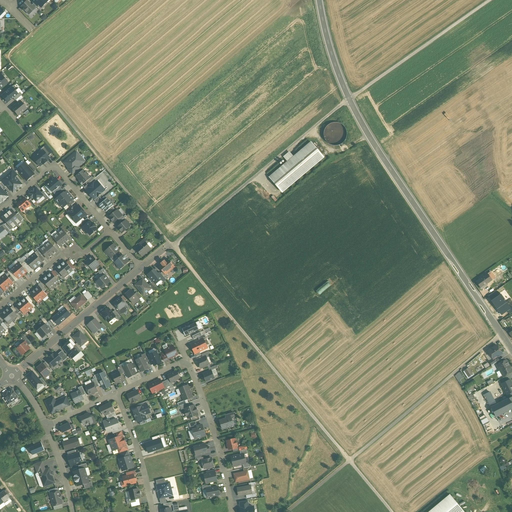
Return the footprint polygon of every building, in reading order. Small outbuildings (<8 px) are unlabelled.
[(31,6),(26,1),(21,6),(23,9),(23,10),(26,12),(29,14),(34,9),(31,6)] [(18,95),(12,88),(1,97),(7,104),(18,95)] [(26,108),(20,101),(11,108),(17,116),(26,108)] [(345,141),(347,137),(347,133),(346,129),(343,126),(340,123),(336,123),(332,123),(329,124),(326,127),(324,130),(323,134),(324,137),(325,141),(328,143),(331,145),(335,146),(339,145),(342,143),(345,141)] [(288,162),(269,177),(282,192),(324,158),(311,142),(292,158),(288,162)] [(47,149),(44,146),(41,149),(42,151),(43,150),(48,157),(51,154),(47,149)] [(42,151),(33,158),(40,166),(43,164),(47,161),(49,158),(48,157),(43,150),(42,151)] [(288,153),(284,157),(288,162),(292,158),(288,153)] [(75,154),(64,163),(67,166),(68,166),(70,168),(68,169),(72,174),(79,168),(78,167),(84,162),(79,156),(77,157),(75,154)] [(34,175),(25,163),(17,169),(27,181),(34,175)] [(37,170),(31,163),(29,165),(34,172),(37,170)] [(86,173),(83,170),(76,176),(80,181),(79,182),(82,185),(85,183),(90,178),(88,176),(89,175),(86,172),(86,173)] [(15,177),(12,173),(11,173),(11,172),(2,179),(3,180),(7,185),(13,192),(22,185),(15,177)] [(90,178),(85,183),(87,185),(88,184),(94,179),(92,177),(90,178)] [(56,178),(47,185),(53,192),(60,187),(61,185),(58,181),(56,178)] [(90,187),(86,190),(94,200),(104,191),(96,182),(90,187)] [(60,187),(53,192),(56,195),(58,193),(62,190),(60,187)] [(41,193),(36,188),(30,194),(33,198),(36,202),(43,196),(41,193)] [(49,198),(43,191),(41,193),(43,196),(46,200),(49,198)] [(73,199),(67,192),(66,192),(62,196),(61,195),(61,196),(56,200),(63,208),(66,205),(73,200),(73,199)] [(25,198),(16,205),(21,211),(24,209),(25,209),(26,209),(27,208),(28,207),(30,205),(28,202),(25,198)] [(31,200),(30,199),(28,202),(30,205),(33,208),(36,206),(31,200)] [(100,205),(99,206),(103,211),(104,210),(106,212),(107,211),(112,207),(113,206),(109,201),(107,199),(100,205)] [(73,200),(66,205),(68,208),(69,208),(71,205),(72,205),(75,203),(73,200)] [(71,205),(69,208),(68,208),(66,210),(69,214),(74,209),(72,205),(71,205)] [(74,209),(69,214),(76,223),(86,215),(79,205),(74,209)] [(12,210),(8,214),(16,224),(21,221),(16,215),(12,210)] [(117,210),(109,218),(113,223),(118,219),(122,216),(117,210)] [(8,214),(3,218),(7,223),(11,228),(16,224),(8,214)] [(88,218),(81,224),(83,227),(90,221),(88,218)] [(122,224),(117,228),(122,233),(131,226),(126,221),(126,220),(122,224)] [(92,224),(90,221),(83,227),(86,230),(86,233),(88,233),(90,235),(94,232),(94,233),(94,232),(97,230),(95,227),(96,226),(93,223),(92,224)] [(66,234),(63,230),(58,234),(66,243),(70,239),(66,234)] [(58,234),(54,238),(57,242),(61,247),(66,243),(58,234)] [(145,238),(138,244),(140,247),(145,242),(147,244),(149,243),(145,238)] [(140,247),(137,249),(139,253),(139,254),(141,255),(142,255),(144,255),(146,254),(146,252),(150,248),(147,244),(145,242),(140,247)] [(50,243),(45,246),(52,255),(57,251),(53,246),(50,243)] [(114,244),(106,251),(111,258),(115,254),(119,251),(114,244)] [(45,246),(40,250),(44,254),(48,259),(52,255),(45,246)] [(38,257),(35,253),(30,257),(38,266),(43,262),(38,257)] [(99,265),(92,256),(86,262),(93,270),(99,265)] [(119,259),(115,262),(120,269),(128,262),(123,256),(119,259)] [(38,266),(30,257),(26,261),(33,270),(38,266)] [(167,259),(158,266),(163,271),(166,275),(174,267),(170,262),(167,259)] [(73,270),(65,261),(60,265),(68,274),(73,270)] [(27,272),(19,263),(15,266),(22,275),(27,272)] [(68,274),(60,265),(56,269),(57,270),(60,274),(64,278),(68,274)] [(15,266),(10,270),(18,279),(22,275),(15,266)] [(497,267),(491,271),(496,278),(501,274),(497,267)] [(158,275),(154,270),(148,275),(150,277),(154,282),(156,284),(161,279),(162,279),(158,275)] [(166,275),(163,271),(161,273),(166,280),(169,278),(166,275)] [(51,273),(47,276),(54,286),(59,282),(51,273)] [(161,273),(160,273),(158,275),(162,279),(161,279),(163,282),(166,280),(161,273)] [(9,278),(5,274),(1,278),(8,287),(13,283),(9,278)] [(487,274),(476,282),(481,289),(486,287),(485,285),(492,280),(487,274)] [(105,275),(96,282),(102,289),(110,282),(105,275)] [(47,276),(42,280),(50,289),(54,286),(47,276)] [(8,287),(1,278),(0,278),(0,285),(4,291),(8,287)] [(148,285),(143,279),(135,286),(144,296),(145,295),(145,294),(147,292),(148,292),(151,289),(148,285)] [(46,290),(40,283),(38,285),(39,287),(44,292),(46,290)] [(47,296),(39,287),(35,290),(42,299),(47,296)] [(42,299),(35,290),(30,294),(38,303),(42,299)] [(135,294),(131,290),(126,295),(134,304),(139,300),(135,294)] [(92,297),(88,291),(87,292),(86,291),(83,294),(88,301),(92,297)] [(488,297),(492,302),(501,295),(499,293),(497,294),(496,291),(488,297)] [(76,299),(71,303),(76,310),(87,301),(81,295),(76,299)] [(497,309),(506,303),(501,295),(492,302),(497,309)] [(33,307),(25,298),(21,302),(29,311),(33,307)] [(121,298),(114,304),(119,310),(123,307),(125,307),(126,306),(126,304),(125,302),(121,298)] [(29,311),(21,302),(17,306),(17,307),(21,311),(24,315),(29,311)] [(506,303),(497,309),(501,315),(507,311),(510,309),(506,303)] [(18,316),(10,307),(5,311),(13,320),(18,316)] [(112,313),(108,308),(101,314),(109,322),(115,317),(112,313)] [(65,309),(52,319),(58,326),(70,315),(65,309)] [(121,317),(115,310),(112,313),(115,317),(118,320),(121,317)] [(13,320),(5,311),(1,315),(6,321),(8,324),(13,320)] [(100,325),(95,319),(88,325),(93,331),(92,331),(94,334),(97,332),(96,331),(101,327),(100,325)] [(196,323),(182,329),(185,336),(189,334),(190,335),(195,332),(199,330),(196,323)] [(45,325),(37,332),(43,338),(51,331),(45,325)] [(80,332),(73,337),(78,343),(81,347),(84,344),(88,341),(80,332)] [(199,341),(191,345),(195,354),(199,352),(204,349),(205,350),(207,349),(208,347),(207,345),(206,345),(204,340),(203,339),(199,341)] [(25,342),(17,349),(22,355),(30,349),(25,342)] [(73,347),(69,342),(63,347),(73,359),(79,354),(73,347)] [(81,347),(78,343),(75,345),(81,351),(83,350),(81,347)] [(81,351),(75,345),(73,347),(79,354),(81,351)] [(173,346),(164,350),(166,355),(168,359),(169,359),(177,355),(173,346)] [(496,346),(488,352),(487,353),(488,355),(490,355),(493,360),(497,358),(502,354),(496,346)] [(62,352),(58,355),(62,360),(63,362),(67,358),(62,352)] [(156,352),(149,355),(153,364),(154,366),(161,362),(156,352)] [(56,353),(47,360),(53,368),(62,360),(58,355),(56,353)] [(143,357),(136,360),(142,372),(149,368),(146,363),(143,357)] [(203,358),(197,361),(200,369),(209,365),(206,358),(206,357),(203,358)] [(497,358),(493,360),(489,362),(491,366),(495,363),(499,361),(497,358)] [(505,361),(497,366),(501,372),(502,371),(504,374),(505,375),(508,374),(508,372),(511,370),(506,361),(505,361)] [(51,369),(45,362),(43,364),(49,371),(51,369)] [(49,371),(43,364),(37,368),(45,378),(51,373),(49,371)] [(131,364),(123,368),(126,372),(128,378),(136,374),(131,364)] [(468,367),(463,371),(468,378),(474,374),(468,367)] [(210,371),(203,374),(206,382),(215,379),(211,371),(210,371)] [(39,380),(32,372),(26,377),(37,390),(43,385),(39,380)] [(111,386),(104,372),(97,375),(101,383),(104,390),(111,386)] [(119,372),(112,375),(116,384),(123,381),(120,375),(119,372)] [(177,372),(168,376),(170,379),(171,383),(172,382),(180,378),(177,372)] [(47,385),(42,378),(39,380),(43,385),(45,387),(47,385)] [(160,380),(149,385),(153,393),(164,388),(161,383),(160,380)] [(167,380),(161,383),(164,388),(165,391),(171,388),(167,380)] [(511,386),(509,380),(502,384),(507,395),(511,392),(511,386)] [(93,383),(85,387),(89,395),(97,391),(96,388),(93,383)] [(188,385),(179,389),(184,401),(193,398),(188,385)] [(12,389),(8,392),(7,392),(3,395),(5,397),(9,403),(17,398),(12,389)] [(137,390),(127,395),(131,403),(141,399),(137,390)] [(74,394),(72,395),(75,403),(84,399),(82,396),(80,391),(74,394)] [(66,397),(61,399),(65,407),(70,405),(66,397)] [(496,405),(492,397),(487,400),(491,408),(496,405)] [(61,399),(55,402),(53,402),(52,399),(45,402),(51,414),(65,407),(61,399)] [(496,405),(491,408),(496,417),(511,408),(511,403),(509,399),(496,405)] [(110,403),(101,408),(103,412),(105,415),(106,415),(114,411),(110,403)] [(137,408),(133,410),(138,423),(139,422),(146,420),(145,415),(150,413),(147,404),(144,406),(137,408)] [(190,407),(184,409),(186,412),(185,412),(186,416),(187,416),(188,419),(198,415),(197,412),(198,412),(196,408),(195,408),(194,405),(190,407)] [(89,414),(81,417),(81,418),(80,419),(81,421),(82,421),(82,422),(84,425),(92,421),(89,414)] [(226,419),(220,421),(223,429),(233,426),(231,418),(231,417),(226,419)] [(117,419),(110,422),(104,424),(108,433),(112,431),(120,428),(117,419)] [(195,421),(187,424),(189,432),(193,430),(197,429),(197,427),(195,421)] [(69,423),(60,427),(63,434),(72,429),(70,426),(69,423)] [(197,429),(193,430),(195,439),(205,436),(202,425),(197,427),(197,429)] [(124,439),(122,435),(117,437),(108,440),(112,452),(118,450),(127,447),(125,442),(126,442),(125,439),(124,439)] [(42,442),(40,437),(32,440),(34,446),(42,442)] [(77,438),(63,443),(66,450),(80,446),(77,438)] [(145,444),(148,453),(163,448),(160,439),(153,441),(145,444)] [(233,439),(232,439),(231,440),(227,441),(229,450),(237,448),(235,439),(234,439),(233,439)] [(33,455),(45,450),(41,443),(30,448),(33,455)] [(205,444),(194,447),(196,456),(201,455),(201,454),(210,452),(209,447),(206,447),(205,444)] [(128,450),(119,453),(121,459),(129,457),(130,456),(128,450)] [(69,457),(68,457),(70,464),(76,462),(81,461),(79,453),(76,454),(69,457)] [(241,455),(232,458),(234,467),(243,464),(246,464),(246,463),(244,455),(241,455)] [(121,459),(119,460),(120,463),(120,464),(120,466),(122,467),(123,470),(127,469),(133,468),(131,463),(129,457),(121,459)] [(204,460),(202,461),(203,465),(204,464),(205,469),(214,466),(212,458),(204,460)] [(38,472),(45,470),(42,462),(35,465),(38,472)] [(55,483),(50,468),(39,472),(44,487),(55,483)] [(80,470),(74,472),(75,476),(74,477),(75,480),(87,476),(85,469),(80,470)] [(244,472),(234,474),(236,483),(249,480),(248,471),(244,472)] [(207,475),(204,475),(206,483),(217,481),(215,473),(207,475)] [(127,477),(123,478),(124,481),(121,482),(123,487),(129,485),(128,484),(136,482),(134,475),(127,477)] [(87,476),(75,480),(75,482),(77,482),(78,486),(84,484),(89,483),(87,476)] [(157,485),(156,485),(160,499),(166,498),(173,496),(170,482),(166,483),(157,485)] [(251,486),(237,489),(239,496),(252,493),(251,486)] [(211,488),(206,489),(206,490),(208,497),(219,495),(218,487),(211,488)] [(138,489),(129,491),(131,499),(131,500),(136,499),(140,498),(139,495),(140,495),(139,492),(138,489)] [(3,491),(0,493),(0,498),(3,502),(9,498),(8,497),(3,491)] [(50,493),(50,494),(53,506),(57,505),(62,504),(59,491),(58,491),(50,493)] [(450,495),(428,511),(463,511),(464,511),(450,495)] [(248,501),(239,502),(240,509),(241,509),(249,507),(248,501)]
